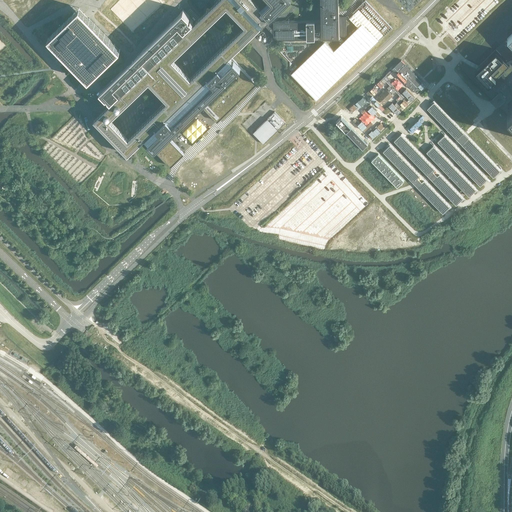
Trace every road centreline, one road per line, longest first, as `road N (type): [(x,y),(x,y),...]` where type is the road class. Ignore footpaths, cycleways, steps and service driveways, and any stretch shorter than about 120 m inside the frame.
road 1 (track): [(356,511),(92,324)]
road 2 (track): [(511,352),(475,409),(457,511)]
road 3 (residential): [(511,171),(423,233),(380,198)]
road 4 (residential): [(270,80),(165,184)]
road 5 (track): [(471,511),(483,432),(511,371)]
road 6 (tertiary): [(182,210),(76,311)]
road 7 (tertiary): [(83,318),(186,216)]
road 8 (tertiary): [(305,120),(410,24)]
road 9 (residential): [(350,168),(450,71)]
road 10 (track): [(119,358),(210,267)]
